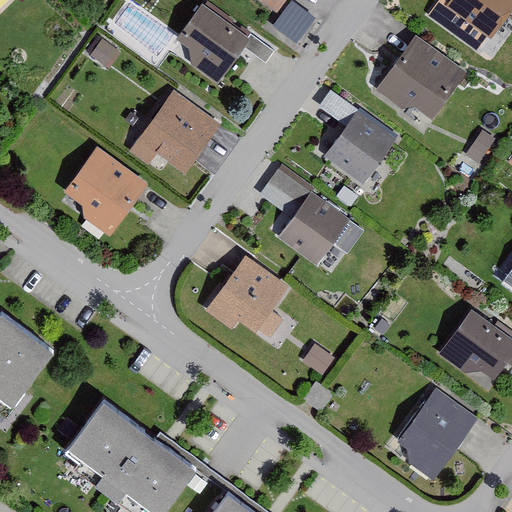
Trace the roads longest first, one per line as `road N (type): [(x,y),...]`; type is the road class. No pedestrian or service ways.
road 1 (residential): [(135,314),(362,0)]
road 2 (residential): [(414,511),(135,314)]
road 3 (residential): [(135,314),(0,215)]
